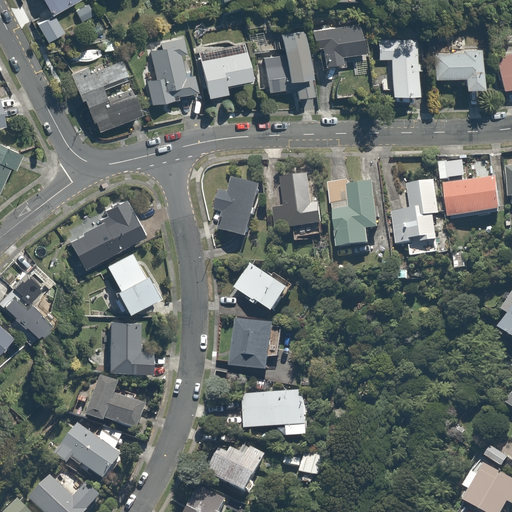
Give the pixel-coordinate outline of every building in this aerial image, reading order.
[(41,0),(52,17),(80,0),(41,0)] [(362,24),(314,31),(317,49),(322,48),(325,68),(344,65),(343,58),(367,54),(362,24)] [(285,55),(263,58),(269,94),(296,89),(298,100),(317,96),(305,30),(281,34),(285,55)] [(115,35),(100,40),(104,53),(119,48),(115,35)] [(146,83),(151,106),(201,95),(195,72),(185,74),(181,57),(190,55),(185,35),(159,41),(161,48),(148,51),(155,81),(146,83)] [(420,96),(416,39),(378,42),(379,60),(390,60),(392,98),(420,96)] [(257,81),(250,51),(241,53),(239,44),(199,52),(209,99),(230,94),(229,87),(257,81)] [(482,50),(430,53),(431,80),(465,78),(466,91),(484,90),(482,50)] [(511,54),(496,58),(503,92),(511,89),(511,54)] [(87,99),(100,133),(145,115),(134,88),(110,97),(107,89),(131,80),(122,56),(89,69),(72,76),(82,101),(87,99)] [(22,155),(0,145),(0,190),(8,171),(14,174),(22,155)] [(297,230),(298,239),(322,237),(321,228),(328,228),(326,204),(317,205),(314,174),(284,177),(286,208),(274,209),(276,232),(297,230)] [(447,184),(452,220),(506,213),(502,177),(447,184)] [(215,213),(225,215),(220,233),(250,241),(265,188),(234,179),(230,194),(221,192),(215,213)] [(439,181),(408,184),(411,211),(392,213),(396,247),(439,242),(436,217),(443,216),(439,181)] [(353,182),(330,185),(340,251),(375,246),(373,232),(383,230),(375,183),(353,186),(353,182)] [(66,235),(84,270),(149,235),(127,194),(103,207),(106,214),(66,235)] [(35,263),(21,251),(11,262),(24,274),(0,300),(0,306),(39,342),(54,325),(35,307),(57,283),(35,263)] [(136,253),(106,267),(129,315),(159,300),(136,253)] [(465,253),(451,255),(453,272),(468,270),(465,253)] [(252,265),(236,290),(279,316),(295,291),(252,265)] [(511,315),(503,332),(511,337),(511,297),(504,311),(511,315)] [(298,353),(283,351),(285,333),(277,332),(277,324),(238,319),(232,369),(265,373),(265,379),(295,383),(298,353)] [(0,352),(14,337),(0,323),(0,352)] [(142,325),(111,323),(108,372),(153,375),(155,353),(140,352),(142,325)] [(100,377),(86,419),(140,437),(150,409),(117,398),(122,385),(100,377)] [(286,439),(310,437),(307,391),(243,395),(246,431),(285,428),(286,439)] [(100,428),(94,436),(78,425),(54,457),(67,467),(71,461),(108,487),(128,461),(117,453),(123,445),(100,428)] [(246,457),(225,446),(209,476),(246,496),(266,459),(250,450),(246,457)] [(493,446),(486,456),(503,469),(511,458),(493,446)] [(328,461),(304,454),(298,475),(322,482),(328,461)] [(469,504),(483,511),(506,511),(511,504),(511,478),(489,466),(483,478),(475,474),(467,489),(475,493),(469,504)] [(76,497),(54,476),(30,501),(40,511),(97,511),(105,504),(87,486),(76,497)] [(224,511),(226,508),(198,491),(185,511),(224,511)] [(27,511),(20,503),(9,511),(27,511)]
